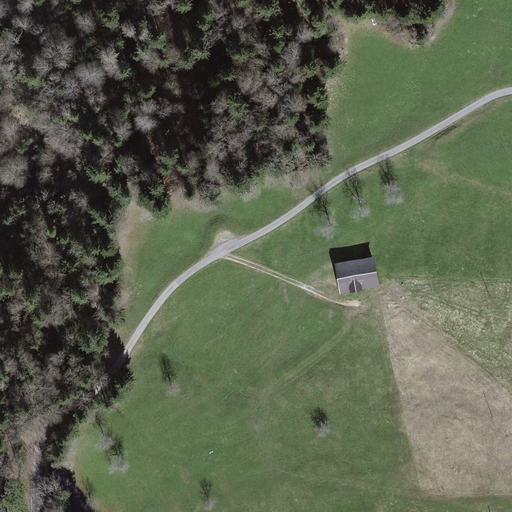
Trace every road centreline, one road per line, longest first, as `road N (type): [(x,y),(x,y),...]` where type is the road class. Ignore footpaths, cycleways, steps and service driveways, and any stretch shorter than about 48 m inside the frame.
road 1 (unclassified): [(511,92),(354,172),(279,227),(183,277),(103,381),(43,429),(36,511)]
road 2 (track): [(224,252),(354,304)]
